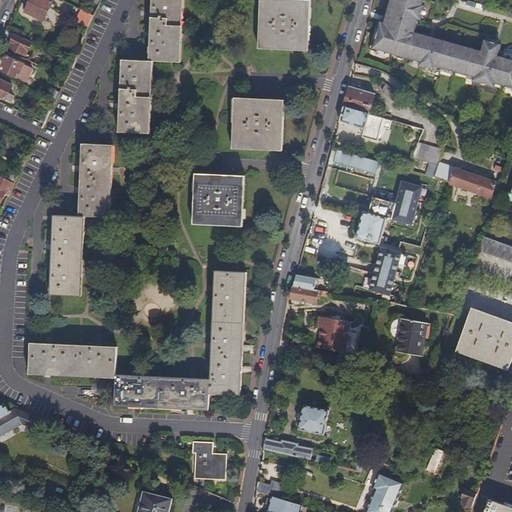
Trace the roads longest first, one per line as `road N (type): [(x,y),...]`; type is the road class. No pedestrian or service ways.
road 1 (residential): [(257,432),(102,421),(14,382),(3,360),(11,246),(127,0)]
road 2 (residential): [(257,432),(283,278),(362,0)]
